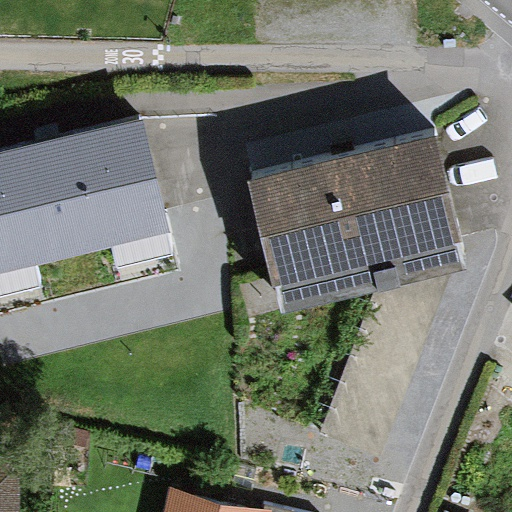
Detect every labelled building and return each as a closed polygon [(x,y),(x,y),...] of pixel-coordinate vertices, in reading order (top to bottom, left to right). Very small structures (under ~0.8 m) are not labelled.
[(133,120),(0,154),(0,262),(159,221),(133,120)] [(429,132),(247,183),(276,288),(459,237),(429,132)] [(325,429),(388,452),(436,322),(373,299),(325,429)] [(18,511),(21,461),(0,460),(0,511),(18,511)] [(271,511),(274,501),(183,481),(176,511),(271,511)] [(323,511),(325,508),(277,500),(275,511),(323,511)]
